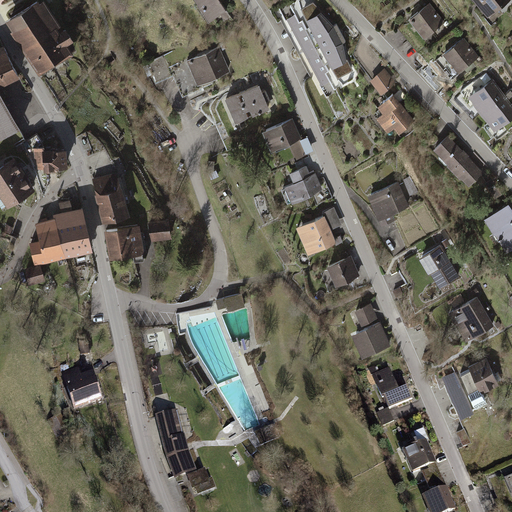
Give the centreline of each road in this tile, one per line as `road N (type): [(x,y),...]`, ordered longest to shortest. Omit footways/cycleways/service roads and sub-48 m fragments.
road 1 (residential): [(249,0),(282,48),(480,511)]
road 2 (residential): [(161,113),(183,141),(221,254),(221,281),(189,306),(111,300)]
road 3 (residential): [(337,0),(511,184)]
road 4 (residential): [(170,511),(111,300)]
road 5 (residential): [(83,173),(0,25)]
road 6 (residential): [(83,173),(42,208),(18,262),(0,279)]
road 7 (residential): [(111,300),(83,173)]
